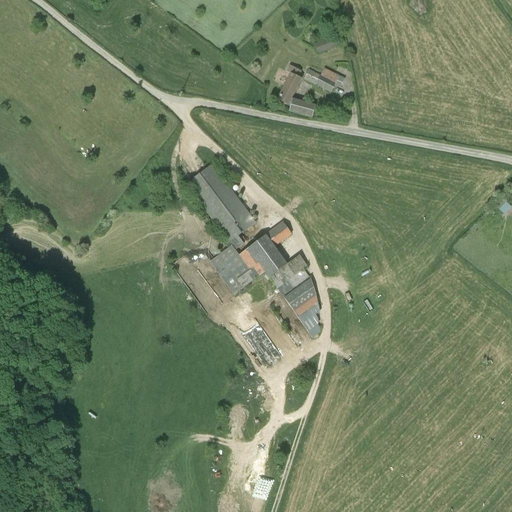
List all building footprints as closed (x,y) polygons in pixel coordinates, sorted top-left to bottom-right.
[(334,37),(313,45),(317,55),(337,47),(334,37)] [(291,75),(277,101),(286,106),(289,107),(288,112),(311,118),(314,106),(291,100),(301,80),(298,78),(301,72),(289,66),(285,73),(291,75)] [(320,76),(341,85),(344,80),(323,69),(320,76)] [(341,85),(320,76),(308,71),(303,81),(330,94),(334,87),(339,89),(341,85)] [(231,247),(239,240),(237,237),(255,224),(211,165),(184,185),(231,247)] [(501,200),(494,208),(503,216),(510,209),(501,200)] [(239,240),(231,247),(209,263),(232,296),(263,273),(311,339),(320,333),(317,315),(318,313),(315,297),(310,279),(302,269),(306,267),(298,256),(285,266),(275,251),(272,248),(284,240),(290,235),(282,224),(238,256),(234,251),(243,245),(239,240)]
